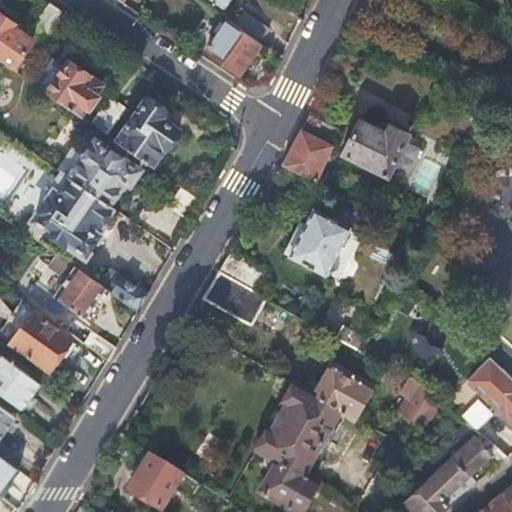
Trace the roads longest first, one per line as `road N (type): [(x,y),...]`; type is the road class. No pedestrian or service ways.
road 1 (residential): [(284,120),(52,511)]
road 2 (residential): [(99,0),(284,120)]
road 3 (residential): [(355,0),(511,80)]
road 4 (residential): [(345,0),(284,120)]
